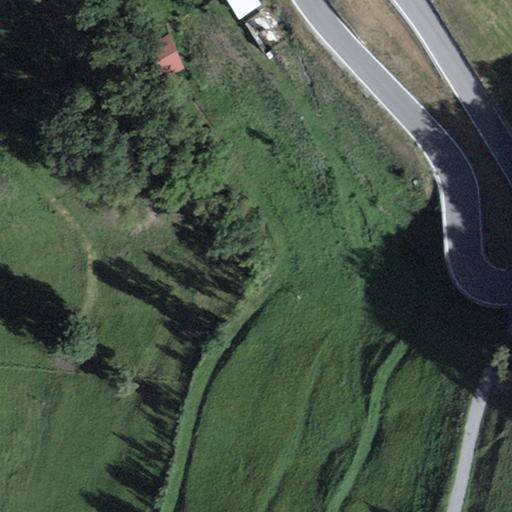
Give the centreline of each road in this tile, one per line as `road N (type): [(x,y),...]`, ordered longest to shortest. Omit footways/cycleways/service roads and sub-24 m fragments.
road 1 (tertiary): [(310,0),(442,149),(461,187),(466,258),(479,279),(511,293)]
road 2 (residential): [(511,322),(474,420),(453,511)]
road 3 (tertiary): [(511,156),(410,0)]
